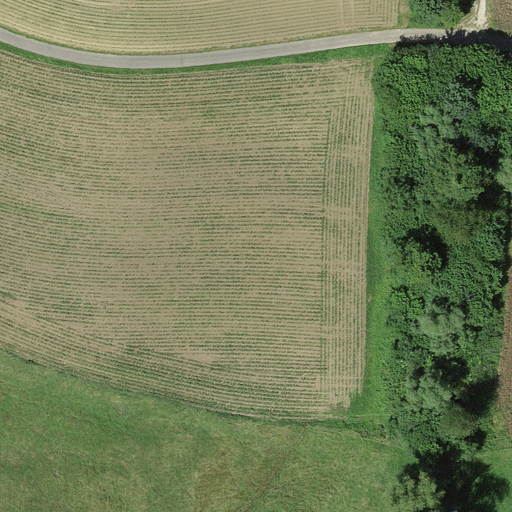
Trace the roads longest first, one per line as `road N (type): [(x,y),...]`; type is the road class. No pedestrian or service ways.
road 1 (track): [(0,359),(90,394),(190,414),(319,436),(511,450)]
road 2 (track): [(511,44),(474,34),(399,34),(147,60),(58,51),(0,33)]
